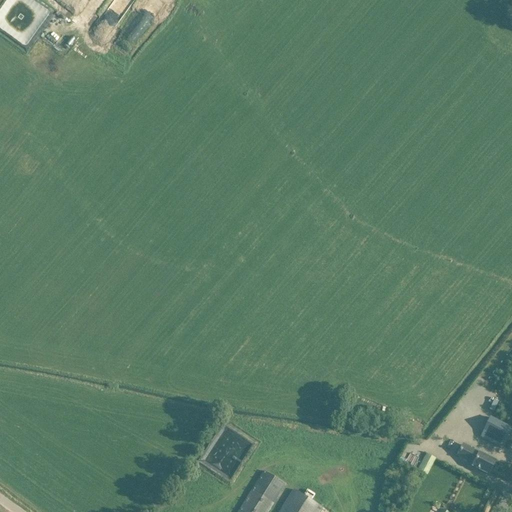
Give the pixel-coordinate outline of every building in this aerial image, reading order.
[(74,59),(96,76),(111,57),(89,40),(74,59)] [(511,429),(503,424),(490,418),(480,438),(493,444),(502,448),(511,429)] [(495,462),(486,458),(464,447),(459,456),(474,464),(473,466),(480,470),(489,474),(495,462)] [(427,475),(436,459),(426,454),(418,470),(427,475)] [(318,511),(322,507),(293,489),(278,511),(268,511),(285,485),(263,471),(237,511),(318,511)]
